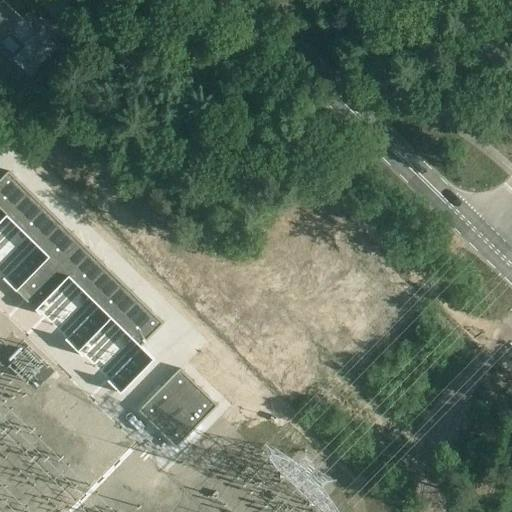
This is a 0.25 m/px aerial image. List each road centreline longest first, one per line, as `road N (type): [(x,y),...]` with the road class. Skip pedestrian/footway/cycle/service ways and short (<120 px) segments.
road 1 (primary): [(475,231),(235,0)]
road 2 (unclassified): [(436,511),(423,469),(428,435),(511,327)]
